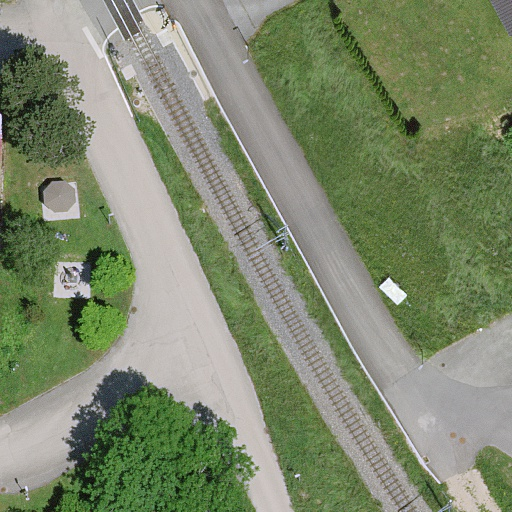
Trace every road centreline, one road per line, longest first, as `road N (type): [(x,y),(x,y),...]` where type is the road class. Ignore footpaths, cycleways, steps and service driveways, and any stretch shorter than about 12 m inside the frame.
road 1 (residential): [(274,511),(203,331),(65,30)]
road 2 (residential): [(191,0),(383,357)]
road 3 (track): [(446,404),(445,454),(486,511)]
